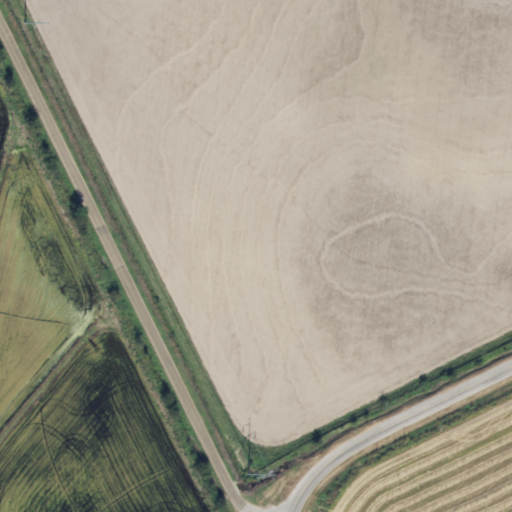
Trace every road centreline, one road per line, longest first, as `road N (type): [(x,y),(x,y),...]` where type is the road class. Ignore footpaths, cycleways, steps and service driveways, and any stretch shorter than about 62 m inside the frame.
road 1 (residential): [(254,511),(235,496),(205,443),(0,26)]
road 2 (tertiary): [(285,511),(309,473),(334,453),(511,364)]
